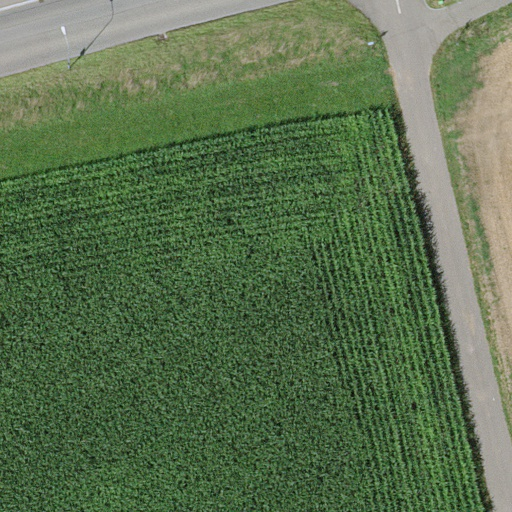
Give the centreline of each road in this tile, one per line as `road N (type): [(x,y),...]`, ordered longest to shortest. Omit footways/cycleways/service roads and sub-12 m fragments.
road 1 (track): [(407,33),(511,501)]
road 2 (tertiary): [(169,0),(0,45)]
